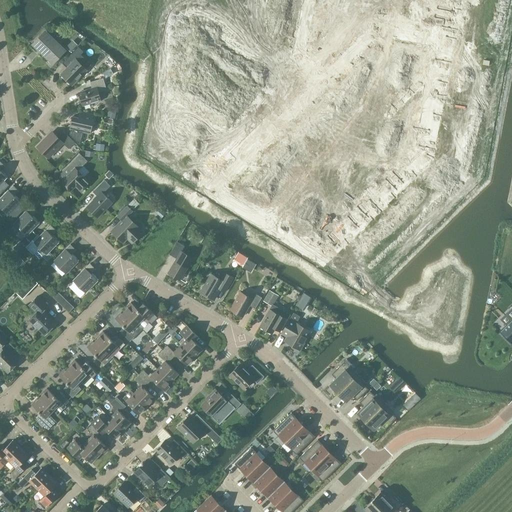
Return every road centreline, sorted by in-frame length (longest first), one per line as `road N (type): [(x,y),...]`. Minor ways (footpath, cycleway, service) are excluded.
road 1 (residential): [(445,43),(423,157),(319,259),(217,193)]
road 2 (residential): [(82,484),(101,484),(240,336)]
road 3 (residential): [(375,463),(240,336)]
road 4 (residential): [(0,403),(129,271)]
road 5 (residential): [(129,271),(32,180),(14,141)]
road 6 (residential): [(375,463),(409,436),(483,432),(511,410)]
road 7 (residential): [(322,85),(217,193)]
road 8 (residential): [(445,43),(377,29),(322,85)]
road 9 (residential): [(240,336),(129,271)]
